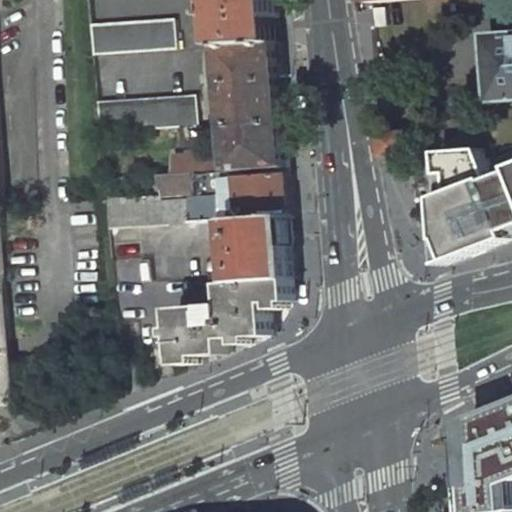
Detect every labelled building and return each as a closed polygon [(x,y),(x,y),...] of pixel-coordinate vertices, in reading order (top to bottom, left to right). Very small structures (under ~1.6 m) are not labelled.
[(221,0),(225,40),(225,46),(282,42),(282,35),(279,0),(221,0)] [(179,20),(97,26),(100,56),(181,49),(179,20)] [(511,36),(493,38),(498,99),(511,98),(511,36)] [(282,42),(225,46),(232,125),(288,121),(282,42)] [(200,95),(104,103),(107,133),(185,128),(203,127),(200,95)] [(288,121),(232,125),(234,152),(194,155),(195,173),(220,171),(292,167),(288,121)] [(203,127),(185,128),(187,148),(210,147),(208,127),(203,127)] [(412,131),(384,135),(386,156),(412,155),(414,154),(412,131)] [(486,149),(444,155),(451,240),(453,267),(511,243),(511,174),(499,180),(486,149)] [(195,173),(163,175),(165,195),(196,192),(196,186),(221,185),(220,171),(195,173)] [(292,173),(247,176),(250,219),(295,215),(292,173)] [(197,200),(114,205),(116,228),(198,222),(229,220),(228,198),(197,200)] [(250,219),(237,219),(242,283),(300,279),(295,215),(250,219)] [(242,283),(233,284),(235,305),(183,309),(186,358),(235,355),(235,339),(281,336),(278,304),(302,302),(300,279),(242,283)] [(469,486),(470,511),(511,511),(511,406),(485,418),(486,440),(476,440),(477,463),(477,486),(469,486)]
